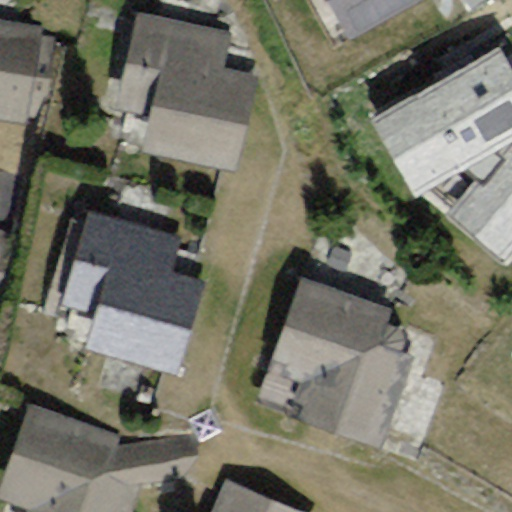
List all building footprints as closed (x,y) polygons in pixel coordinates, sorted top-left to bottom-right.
[(316,0),(337,45),(413,0),(316,0)] [(227,37),(133,19),(106,116),(132,119),(124,152),(229,173),(251,81),(218,76),(227,37)] [(64,41),(0,29),(0,114),(49,123),(64,41)] [(428,65),(447,103),(489,83),(470,45),(428,65)] [(511,220),(511,149),(477,122),(428,184),(498,239),(511,220)] [(167,232),(73,214),(46,311),(72,315),(65,348),(170,368),(192,276),(159,271),(167,232)] [(380,317),(290,285),(257,372),(291,382),(278,423),(363,450),(398,364),(390,360),(397,339),(374,331),(380,317)] [(125,449),(14,407),(0,443),(0,504),(18,511),(17,511),(122,511),(132,488),(185,478),(177,439),(125,449)] [(277,511),(213,481),(197,511),(277,511)]
